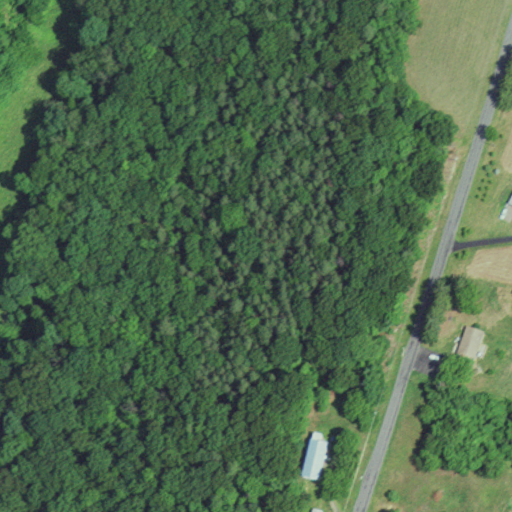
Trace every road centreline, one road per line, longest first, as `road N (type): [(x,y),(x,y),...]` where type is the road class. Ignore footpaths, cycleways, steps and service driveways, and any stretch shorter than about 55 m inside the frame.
road 1 (residential): [(360,511),(511,31)]
road 2 (track): [(89,0),(0,324)]
